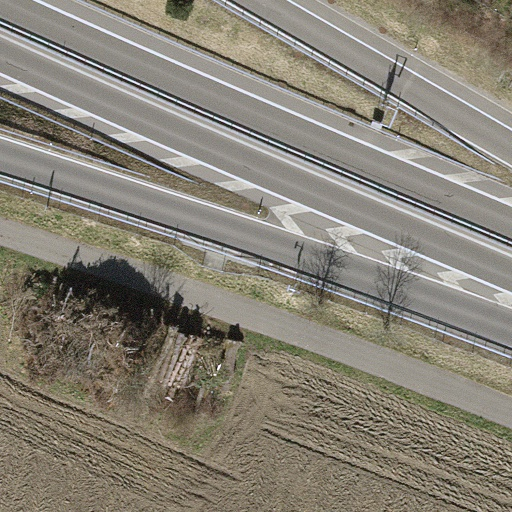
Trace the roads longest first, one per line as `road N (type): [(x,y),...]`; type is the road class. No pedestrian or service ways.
road 1 (trunk): [(511,224),(0,1)]
road 2 (trunk): [(0,54),(511,275)]
road 3 (track): [(0,229),(511,412)]
road 4 (trunk): [(0,157),(511,324)]
road 5 (trunk): [(511,146),(259,0)]
